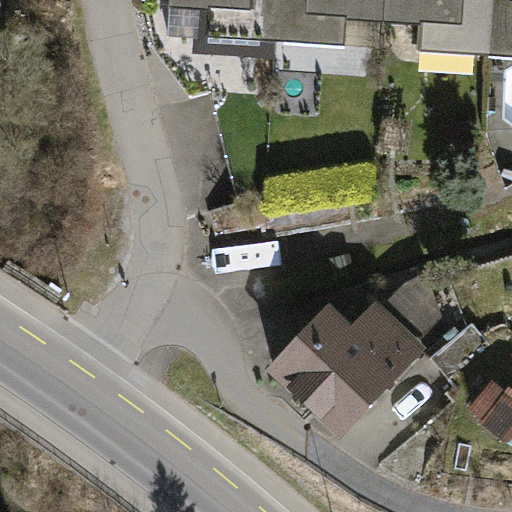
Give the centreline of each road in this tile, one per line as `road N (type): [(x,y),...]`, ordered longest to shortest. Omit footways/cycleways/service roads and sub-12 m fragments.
road 1 (residential): [(156,323),(170,198),(110,36),(113,0)]
road 2 (unclassified): [(156,323),(303,460),(388,511)]
road 3 (tertiary): [(85,403),(216,511)]
